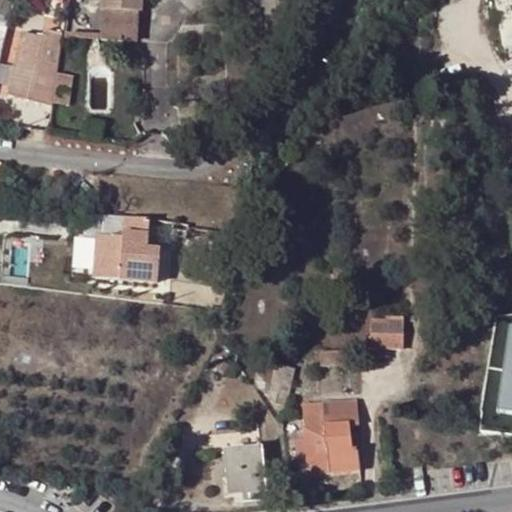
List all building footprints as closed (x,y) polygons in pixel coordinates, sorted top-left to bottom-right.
[(0,0),(0,63),(14,0),(0,0)] [(99,0),(99,10),(101,10),(139,11),(142,11),(142,0),(99,0)] [(101,22),(138,23),(139,11),(101,10),(101,17),(101,22)] [(50,108),(61,37),(61,34),(44,31),(43,37),(23,34),(7,96),(50,108)] [(511,59),(511,47),(503,49),(505,61),(511,59)] [(57,104),(73,105),(75,74),(59,73),(57,104)] [(234,204),(219,202),(216,225),(230,227),(234,204)] [(159,251),(145,249),(148,223),(148,220),(123,218),(123,223),(121,238),(96,236),(93,278),(156,284),(159,251)] [(109,221),(90,219),(89,229),(108,231),(109,221)] [(371,347),(395,348),(395,320),(372,319),(371,347)] [(511,329),(500,408),(511,410),(511,329)] [(395,359),(395,348),(371,347),(371,358),(395,359)] [(346,352),(320,353),(320,360),(345,361),(346,352)] [(293,372),(261,362),(256,384),(275,390),(273,398),(287,402),(293,372)] [(326,414),(348,412),(350,427),(360,426),(356,399),(325,402),(326,414)] [(301,405),(304,441),(306,457),(306,468),(327,467),(329,475),(359,472),(357,450),(353,450),(350,427),(348,412),(326,414),(325,402),(314,404),(306,404),(301,405)] [(296,457),(306,457),(304,441),(294,442),(296,457)] [(260,447),(223,450),(228,496),(264,492),(260,447)]
